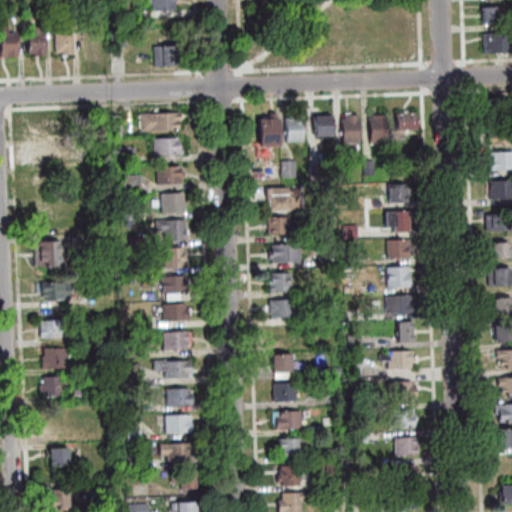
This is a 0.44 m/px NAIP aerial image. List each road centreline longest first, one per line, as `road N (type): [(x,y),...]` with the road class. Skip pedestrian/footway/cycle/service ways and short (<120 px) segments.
road 1 (residential): [(511,73),(0,95)]
road 2 (residential): [(457,511),(438,0)]
road 3 (residential): [(233,511),(215,0)]
road 4 (residential): [(11,511),(0,267)]
